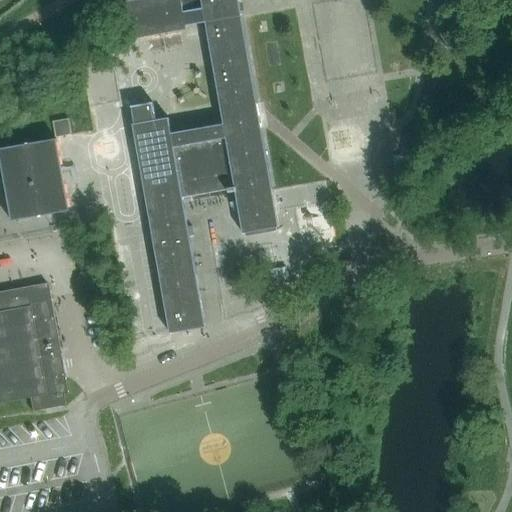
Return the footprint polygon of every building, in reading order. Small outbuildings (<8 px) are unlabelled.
[(132,0),(118,3),(125,41),(187,30),(186,26),(206,22),(224,126),(172,136),(169,118),(156,120),(153,102),(131,106),(131,107),(132,107),(134,118),(143,118),(143,122),(133,124),(170,334),(206,327),(183,198),(228,190),(229,193),(236,192),(243,234),(279,227),(261,129),(238,0),(132,0)] [(56,138),(72,135),(69,120),(53,123),(56,138)] [(406,133),(402,156),(416,159),(420,136),(406,133)] [(70,211),(57,139),(0,148),(0,156),(12,221),(70,211)] [(393,154),(385,193),(408,197),(416,159),(402,156),(393,154)] [(270,286),(289,283),(287,268),(268,271),(270,286)] [(47,284),(0,292),(0,403),(29,398),(31,412),(64,406),(62,395),(67,394),(64,377),(49,294),(47,284)]
